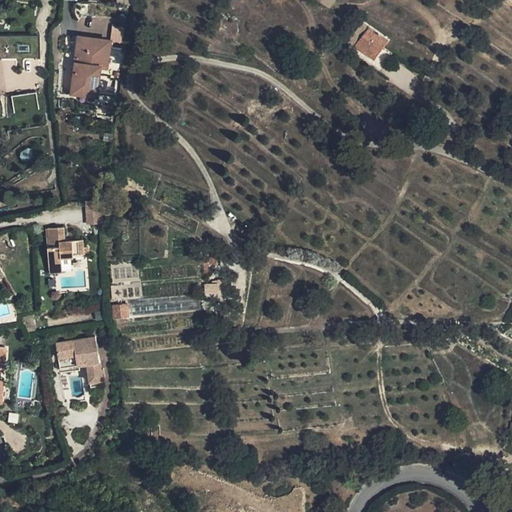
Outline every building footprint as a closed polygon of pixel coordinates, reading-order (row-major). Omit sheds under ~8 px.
[(374,59),(388,40),(363,21),(354,34),(360,38),(355,45),(374,59)] [(111,41),(122,42),(122,28),(112,28),(111,41)] [(360,38),(354,34),(348,43),(354,47),(360,38)] [(0,51),(40,51),(40,36),(0,36),(0,51)] [(77,54),(71,94),(97,97),(101,68),(107,69),(111,40),(76,36),(74,53),(77,54)] [(36,92),(12,96),(14,113),(39,109),(36,92)] [(86,200),(87,224),(103,223),(105,198),(86,200)] [(48,248),(49,271),(62,270),(62,267),(61,258),(70,257),(74,257),(74,255),(89,254),(88,247),(84,247),(83,239),(66,241),(65,226),(48,228),(50,248),(48,248)] [(61,258),(62,267),(71,266),(70,257),(61,258)] [(227,291),(226,279),(214,280),(215,283),(205,284),(205,293),(227,291)] [(121,299),(119,285),(111,286),(113,299),(121,299)] [(128,303),(129,315),(201,309),(200,293),(128,300),(128,303)] [(296,296),(293,306),(302,308),(305,299),(296,296)] [(113,305),(114,318),(129,317),(129,315),(128,303),(113,305)] [(95,337),(56,343),(58,358),(75,356),(77,366),(86,364),(89,388),(103,386),(95,337)] [(133,350),(132,341),(124,343),(126,351),(133,350)] [(58,358),(60,369),(77,366),(75,356),(58,358)] [(18,423),(18,413),(9,412),(8,422),(18,423)]
